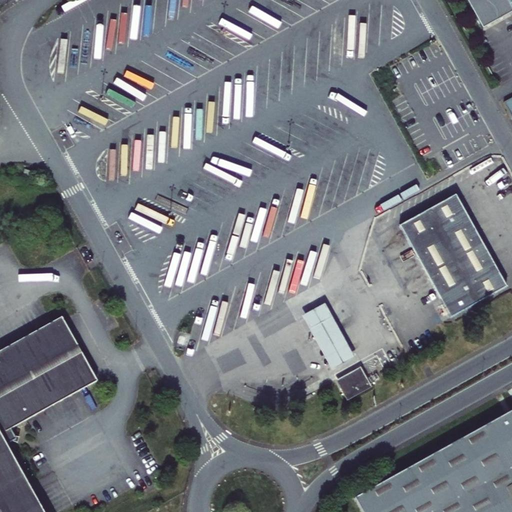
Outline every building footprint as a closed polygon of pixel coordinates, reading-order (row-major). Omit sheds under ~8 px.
[(511,0),(460,0),(476,29),(511,9),(511,0)] [(505,288),(454,196),(398,227),(442,304),(448,315),(450,319),(505,288)] [(448,315),(442,304),(437,307),(443,318),(448,315)] [(323,305),(301,318),(331,372),(353,359),(323,305)] [(0,511),(42,511),(4,443),(11,439),(17,441),(19,436),(13,433),(9,428),(96,380),(60,316),(0,349),(0,511)] [(361,367),(334,382),(346,403),(372,388),(361,367)] [(511,511),(511,411),(354,499),(361,511),(511,511)]
